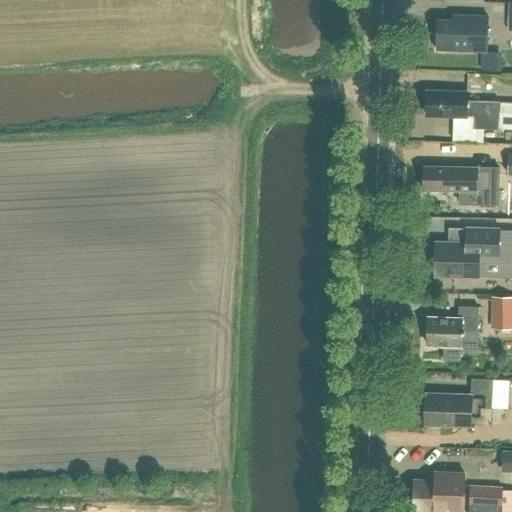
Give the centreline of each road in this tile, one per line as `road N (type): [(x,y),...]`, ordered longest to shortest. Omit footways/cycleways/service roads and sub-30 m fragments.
road 1 (tertiary): [(363,511),(379,0)]
road 2 (track): [(377,88),(280,85),(260,65),(243,0)]
